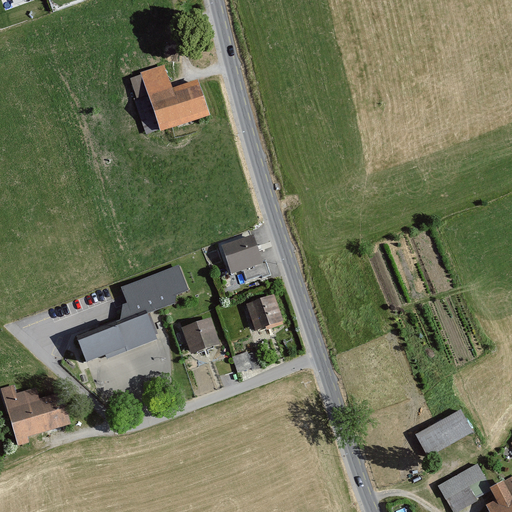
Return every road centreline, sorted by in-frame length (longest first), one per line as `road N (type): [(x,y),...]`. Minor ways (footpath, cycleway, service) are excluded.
road 1 (tertiary): [(373,511),(291,275),(216,0)]
road 2 (track): [(0,468),(122,429)]
